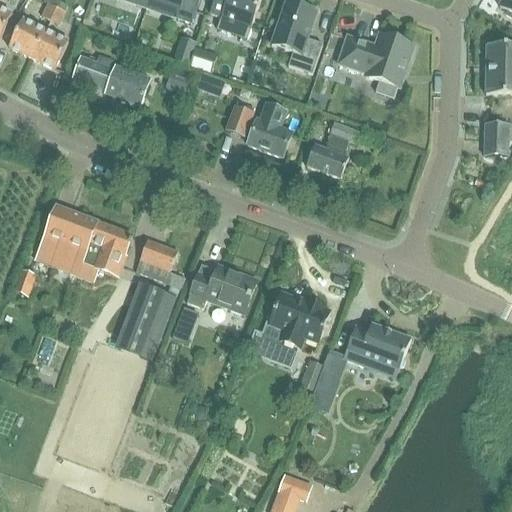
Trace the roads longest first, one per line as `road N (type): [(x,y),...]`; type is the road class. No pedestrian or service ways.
road 1 (residential): [(405,267),(0,102)]
road 2 (residential): [(405,267),(449,150),(445,27)]
